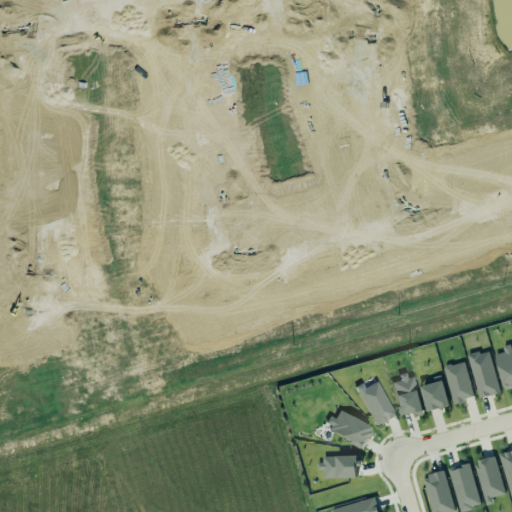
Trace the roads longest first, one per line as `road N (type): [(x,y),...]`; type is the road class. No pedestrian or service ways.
road 1 (residential): [(511,193),(236,271),(220,267),(186,92),(185,0),(360,95),(392,227)]
road 2 (residential): [(13,2),(11,270),(24,324)]
road 3 (residential): [(511,422),(394,457),(400,511)]
